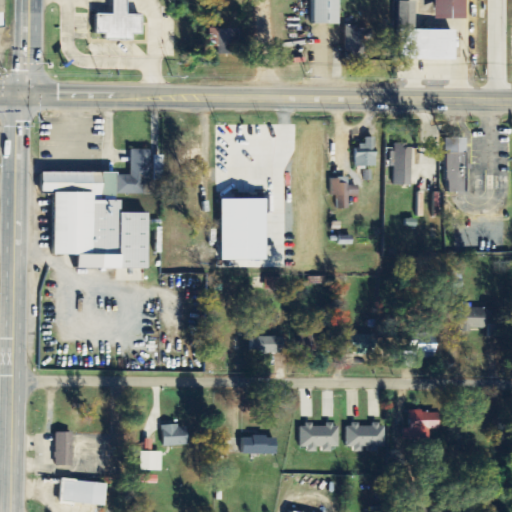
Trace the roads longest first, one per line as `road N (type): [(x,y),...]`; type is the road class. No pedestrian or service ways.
road 1 (residential): [(11,378),(511,385)]
road 2 (secondary): [(26,91),(15,121),(8,511)]
road 3 (primary): [(511,97),(190,92)]
road 4 (primary): [(190,92),(26,91)]
